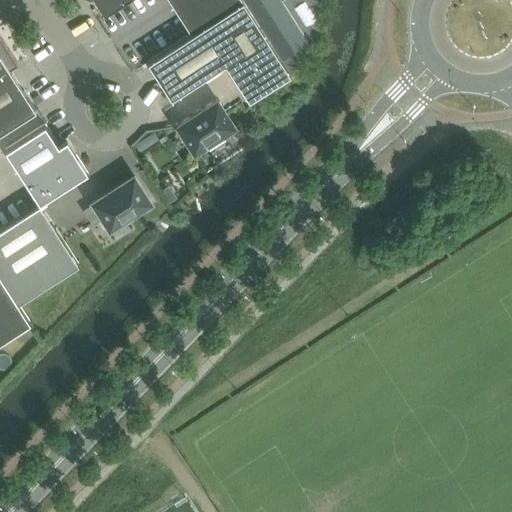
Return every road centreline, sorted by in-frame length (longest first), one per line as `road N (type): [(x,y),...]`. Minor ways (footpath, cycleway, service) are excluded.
road 1 (unclassified): [(13,511),(364,145)]
road 2 (unclassified): [(95,79),(119,75),(143,92),(147,112),(133,137),(108,143),(88,134),(78,104),(89,83)]
